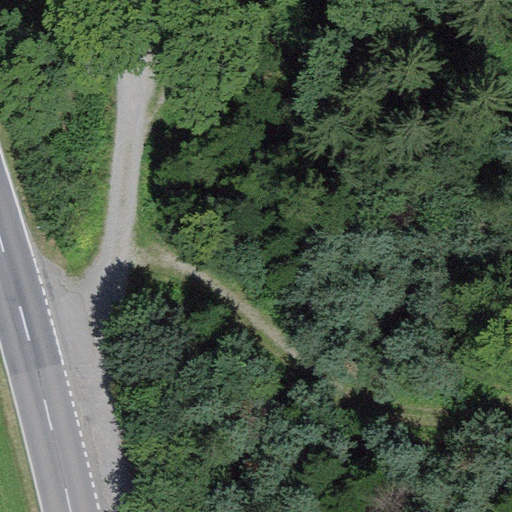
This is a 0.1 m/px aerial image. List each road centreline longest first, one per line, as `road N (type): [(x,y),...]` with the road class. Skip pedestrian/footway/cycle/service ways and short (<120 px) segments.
road 1 (track): [(138,0),(127,265),(113,368),(47,404)]
road 2 (tertiary): [(0,246),(71,511)]
